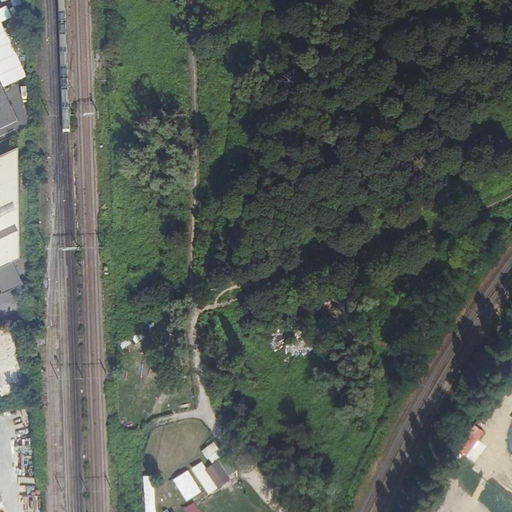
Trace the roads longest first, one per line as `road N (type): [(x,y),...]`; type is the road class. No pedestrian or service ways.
road 1 (track): [(511,177),(225,290),(192,311)]
road 2 (track): [(191,0),(192,311)]
road 3 (track): [(192,311),(204,408),(287,511)]
